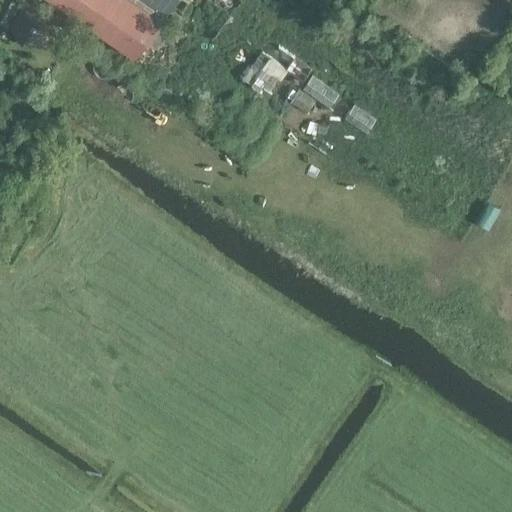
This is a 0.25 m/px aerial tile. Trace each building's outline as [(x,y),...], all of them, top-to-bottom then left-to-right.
[(18,2),(19,1),(17,0),(5,0),(0,9),(0,18),(7,22),(11,25),(24,45),(47,44),(58,24),(46,4),(23,4),(18,2)] [(57,0),(138,54),(160,21),(135,3),(137,0),(57,0)] [(152,0),(169,11),(176,0),(152,0)] [(273,91),(296,52),(271,37),(248,76),(273,91)] [(300,85),(291,98),(309,110),(318,97),(300,85)] [(0,224),(0,250),(9,256),(30,220),(10,208),(0,224)]
